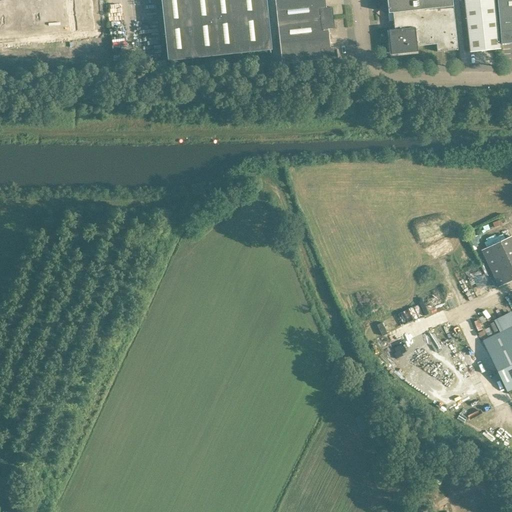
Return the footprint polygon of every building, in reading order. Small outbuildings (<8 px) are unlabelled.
[(0,0),(0,43),(99,33),(95,0),(0,0)] [(161,0),(168,61),(272,49),(266,0),(161,0)] [(326,8),(325,0),(305,0),(275,3),(278,23),(333,17),(332,7),(326,8)] [(387,0),(388,12),(393,12),(394,29),(390,30),(392,49),(403,47),(403,52),(418,50),(417,46),(436,44),(437,52),(458,50),(453,5),(452,0),(387,0)] [(500,48),(494,0),(464,0),(470,52),(500,48)] [(511,0),(497,0),(501,41),(511,40),(511,0)] [(280,43),(330,38),(328,28),(334,28),(333,17),(278,23),(280,43)] [(331,47),(330,38),(280,43),(282,63),(337,58),(336,48),(335,47),(331,47)] [(511,240),(510,236),(488,247),(505,283),(511,280),(511,240)] [(511,326),(483,341),(507,390),(511,387),(511,326)] [(406,367),(413,384),(450,367),(442,350),(406,367)]
